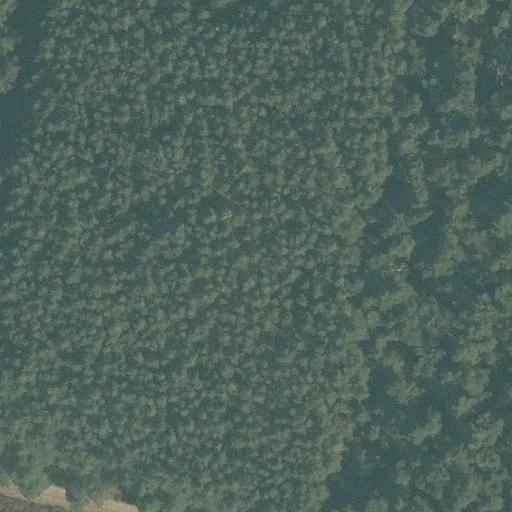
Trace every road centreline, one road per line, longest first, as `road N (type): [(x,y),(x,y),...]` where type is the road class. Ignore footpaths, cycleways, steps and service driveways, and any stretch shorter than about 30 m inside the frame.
road 1 (track): [(417,0),(318,511)]
road 2 (track): [(43,0),(0,221)]
road 3 (track): [(0,478),(124,511)]
